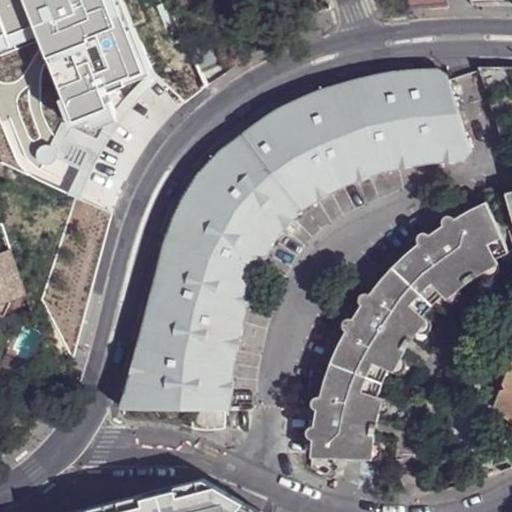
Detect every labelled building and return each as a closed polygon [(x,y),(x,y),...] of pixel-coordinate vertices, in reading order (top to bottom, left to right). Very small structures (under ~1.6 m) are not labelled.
[(0,0),(0,49),(32,38),(72,135),(111,118),(105,105),(154,84),(118,0),(0,0)] [(406,0),(410,8),(431,8),(433,8),(449,7),(445,0),(406,0)] [(208,87),(186,37),(162,47),(185,104),(208,87)] [(130,383),(121,407),(230,409),(236,364),(243,321),(254,282),(274,240),(303,209),(343,185),(384,170),(437,160),(466,159),(471,151),(448,77),(447,75),(439,70),(422,70),(405,72),(372,78),(350,83),(323,92),(299,103),(275,117),(245,136),(223,153),(210,167),(194,187),(182,208),(162,260),(149,311),(136,362),(130,383)] [(68,176),(95,218),(122,201),(95,158),(68,176)] [(483,265),(496,258),(507,251),(485,201),(473,206),(446,222),(425,236),(412,247),(396,261),(382,277),(365,298),(352,317),(342,335),(331,359),(322,385),(317,403),(312,429),(311,456),(367,456),(367,445),(369,432),(372,414),(376,403),(380,390),(384,378),(389,367),(395,356),(401,344),(409,332),(417,322),(426,311),(433,303),(443,294),(452,286),(462,278),(474,271),(483,265)] [(13,299),(28,294),(13,249),(0,253),(0,315),(7,317),(13,299)] [(500,266),(496,258),(483,265),(474,271),(477,277),(485,271),(486,272),(492,274),(497,271),(500,266)] [(466,283),(462,278),(452,286),(443,294),(449,300),(454,302),(459,299),(460,295),(459,290),(466,283)] [(431,316),(426,311),(417,322),(409,332),(415,336),(420,328),(425,329),(430,327),(433,322),(431,316)] [(407,349),(401,344),(395,356),(389,367),(397,371),(402,370),(406,366),(406,360),(403,356),(407,349)] [(511,366),(509,367),(503,383),(506,389),(500,390),(494,407),(511,420),(511,366)] [(388,393),(380,390),(376,403),(372,414),(378,415),(381,407),(386,407),(390,403),(391,398),(388,393)] [(374,433),(369,432),(367,445),(367,456),(376,456),(378,454),(380,449),(378,444),(374,441),(374,433)] [(255,511),(211,489),(201,481),(68,511),(255,511)]
